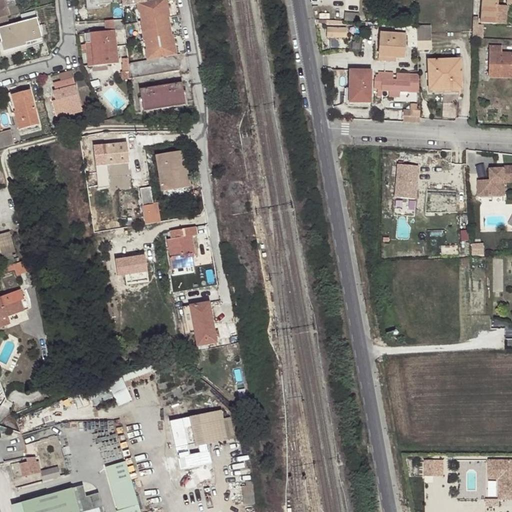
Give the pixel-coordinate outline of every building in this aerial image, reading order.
[(169,16),(166,0),(153,0),(147,1),(136,3),(137,13),(139,13),(141,21),(168,16),(169,16)] [(511,0),(480,0),(480,22),(505,24),(506,6),(496,5),(495,0),(506,0),(506,3),(511,3),(511,0)] [(7,8),(9,15),(16,13),(15,6),(7,8)] [(0,10),(0,17),(8,16),(9,15),(7,8),(0,10)] [(344,12),(344,21),(357,22),(357,13),(344,12)] [(0,27),(10,24),(8,16),(0,17),(0,27)] [(168,16),(141,21),(138,22),(140,32),(142,32),(143,41),(144,40),(171,36),(168,16)] [(42,38),(37,17),(10,24),(0,27),(0,37),(4,51),(25,45),(24,42),(42,38)] [(124,24),(123,19),(111,20),(112,30),(90,33),(91,43),(85,44),(87,66),(118,63),(114,30),(124,29),(124,24)] [(407,47),(417,47),(417,46),(416,41),(416,33),(416,26),(416,25),(407,25),(394,24),(395,34),(379,33),(377,56),(395,57),(404,58),(406,35),(407,35),(407,47)] [(330,26),(330,37),(350,37),(350,26),(330,26)] [(431,41),(431,33),(416,33),(416,41),(424,41),(431,41)] [(176,55),(173,36),(171,36),(144,40),(146,49),(145,50),(147,60),(162,57),(176,55)] [(510,61),(511,60),(511,53),(500,53),(501,46),(490,46),(489,77),(509,77),(510,61)] [(133,49),(126,50),(127,63),(133,62),(135,62),(133,49)] [(178,62),(176,55),(162,57),(163,64),(178,62)] [(133,62),(136,77),(164,72),(163,64),(162,57),(147,60),(135,62),(133,62)] [(428,60),(428,73),(435,72),(435,80),(432,80),(433,91),(458,89),(461,90),(460,59),(428,60)] [(164,72),(179,70),(178,62),(163,64),(164,72)] [(348,102),(348,106),(366,106),(366,103),(370,103),(371,71),(349,70),(349,88),(348,102)] [(393,73),(378,72),(377,91),(389,91),(388,97),(399,97),(399,92),(419,93),(418,75),(397,73),(396,80),(392,80),(393,73)] [(73,78),(53,83),(55,90),(52,91),(54,100),(57,100),(62,117),(82,112),(73,78)] [(181,83),(140,90),(144,111),(185,104),(181,83)] [(29,89),(6,96),(11,112),(14,112),(18,130),(38,124),(29,89)] [(419,118),(419,111),(403,110),(402,122),(419,123),(419,118)] [(5,146),(8,146),(14,144),(10,129),(1,132),(5,146)] [(127,142),(93,146),(98,189),(109,187),(107,165),(129,163),(127,142)] [(179,169),(184,169),(181,151),(155,156),(161,192),(165,191),(182,188),(179,169)] [(420,199),(423,165),(401,163),(398,197),(420,199)] [(511,165),(500,166),(501,169),(494,169),(488,170),(488,180),(475,181),(476,197),(503,195),(502,182),(511,181),(511,165)] [(188,167),(184,169),(179,169),(182,188),(189,187),(191,187),(188,167)] [(45,180),(42,171),(37,172),(36,169),(28,172),(32,184),(45,180)] [(150,187),(140,188),(145,225),(160,222),(157,202),(156,203),(155,199),(152,199),(150,187)] [(189,187),(182,188),(165,191),(166,197),(190,193),(189,187)] [(195,226),(170,230),(171,239),(167,239),(169,257),(168,257),(170,269),(194,265),(192,254),(195,254),(192,236),(196,235),(195,226)] [(0,233),(0,250),(5,267),(13,265),(15,264),(13,257),(17,256),(10,231),(0,233)] [(153,254),(116,259),(119,276),(155,271),(153,254)] [(29,286),(37,283),(34,270),(31,259),(15,264),(13,265),(15,270),(16,276),(25,273),(29,286)] [(99,262),(100,273),(107,273),(106,260),(99,262)] [(0,327),(5,325),(2,319),(7,317),(24,310),(20,300),(24,299),(20,289),(0,297),(0,327)] [(209,302),(189,306),(193,327),(195,342),(205,340),(206,344),(216,342),(215,336),(214,331),(209,302)] [(193,327),(189,306),(183,307),(186,328),(193,327)] [(121,404),(134,399),(125,378),(112,384),(121,404)] [(188,417),(195,446),(227,439),(222,418),(220,410),(188,417)] [(222,418),(227,439),(234,437),(230,416),(222,418)] [(19,465),(21,476),(39,472),(37,461),(34,462),(33,457),(24,459),(26,463),(19,465)] [(446,475),(446,458),(427,459),(427,475),(446,475)] [(145,511),(132,460),(110,465),(121,511),(145,511)] [(44,468),(45,478),(62,477),(62,467),(44,468)] [(256,503),(255,486),(245,486),(247,504),(256,503)] [(76,511),(70,489),(18,503),(20,511),(76,511)]
